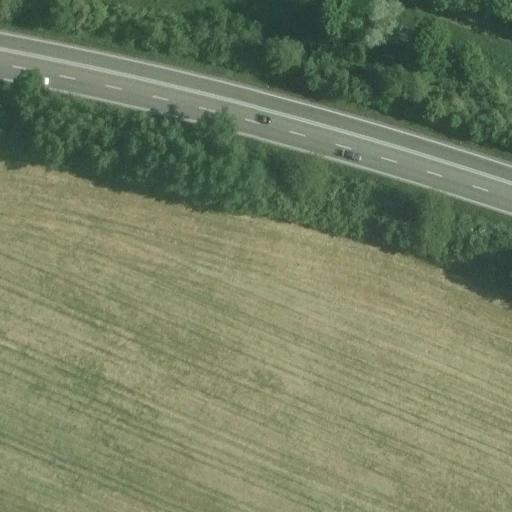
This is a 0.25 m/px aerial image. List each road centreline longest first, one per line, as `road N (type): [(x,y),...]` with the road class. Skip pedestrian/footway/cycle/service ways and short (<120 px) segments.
road 1 (trunk): [(0,59),(201,102),(511,194)]
road 2 (track): [(387,0),(511,46)]
